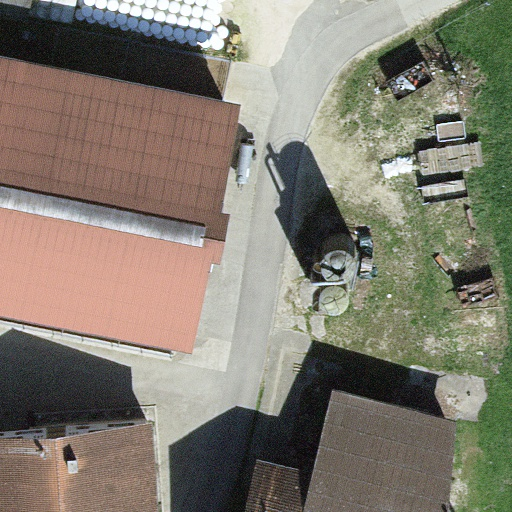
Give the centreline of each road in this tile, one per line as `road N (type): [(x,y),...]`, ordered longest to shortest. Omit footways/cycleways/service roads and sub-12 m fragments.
road 1 (residential): [(209,511),(233,436),(280,166),(315,67)]
road 2 (unknown): [(242,382),(0,337)]
road 3 (track): [(315,67),(343,39),(425,0)]
